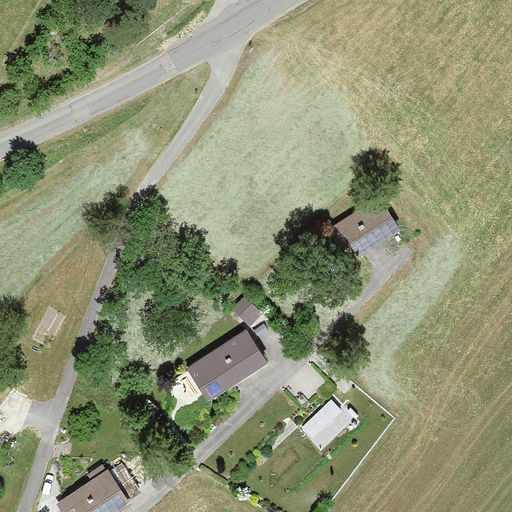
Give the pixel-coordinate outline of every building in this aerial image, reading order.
[(336,262),(392,228),(373,197),(317,230),(336,262)] [(240,325),(255,313),(243,297),(228,308),(240,325)] [(201,400),(260,358),(238,328),(180,369),(201,400)] [(332,395),(303,424),(323,445),(353,416),(332,395)] [(54,511),(103,511),(120,501),(98,469),(49,503),(54,511)]
